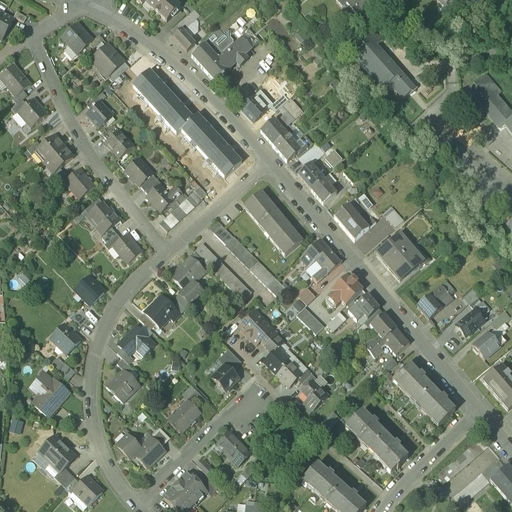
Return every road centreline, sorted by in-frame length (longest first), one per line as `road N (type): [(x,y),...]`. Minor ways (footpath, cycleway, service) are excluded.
road 1 (unclassified): [(479,410),(272,163)]
road 2 (residential): [(135,505),(107,467),(90,391),(111,310),(166,255)]
road 3 (residential): [(30,37),(77,142),(166,255)]
road 4 (unclassified): [(272,163),(145,41),(89,8)]
road 5 (residential): [(135,505),(223,419),(263,397)]
road 6 (residential): [(166,255),(272,163)]
road 7 (residential): [(479,410),(384,511)]
